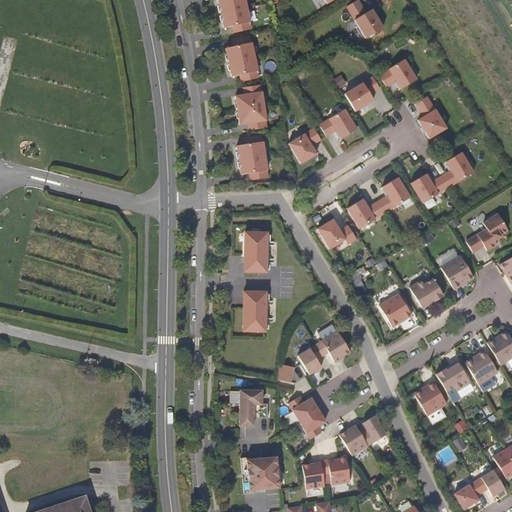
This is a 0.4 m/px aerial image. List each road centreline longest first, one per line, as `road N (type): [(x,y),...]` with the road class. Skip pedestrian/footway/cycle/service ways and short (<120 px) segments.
road 1 (residential): [(381,386),(508,314),(490,287),(371,363)]
road 2 (residential): [(201,511),(197,201)]
road 3 (residential): [(290,221),(407,149),(395,131),(278,203)]
road 4 (tertiary): [(139,0),(160,120),(164,202)]
road 5 (residential): [(197,201),(194,110),(176,0)]
road 6 (unclassified): [(0,327),(164,369)]
road 7 (tertiary): [(164,202),(164,369)]
road 8 (residential): [(290,221),(371,363)]
road 9 (residential): [(371,363),(319,394),(330,415),(381,386)]
road 10 (tertiary): [(164,369),(172,511)]
road 11 (residential): [(381,386),(438,511)]
